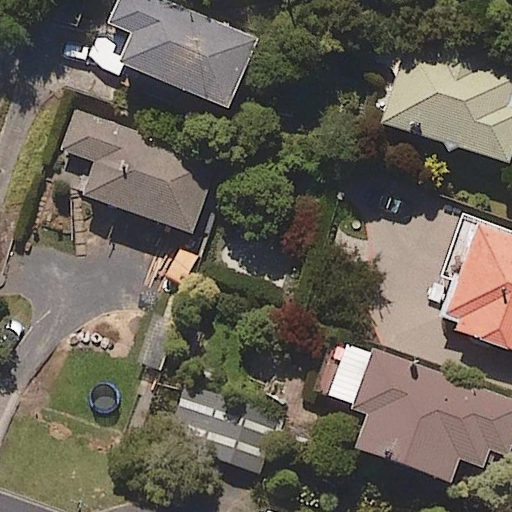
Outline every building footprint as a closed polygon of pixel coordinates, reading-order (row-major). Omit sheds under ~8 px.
[(254,40),(158,0),(117,0),(93,58),(223,113),(254,40)] [(445,64),(407,51),(382,126),(505,167),(511,147),(511,76),(448,55),(445,64)] [(218,163),(77,111),(62,151),(97,164),(84,199),(190,238),(218,163)] [(511,240),(472,228),(442,324),(468,332),(465,340),(511,354),(511,240)] [(511,444),(511,404),(329,345),(312,397),(365,414),(352,455),(449,486),(456,463),(480,470),(485,454),(507,461),(511,444)]
